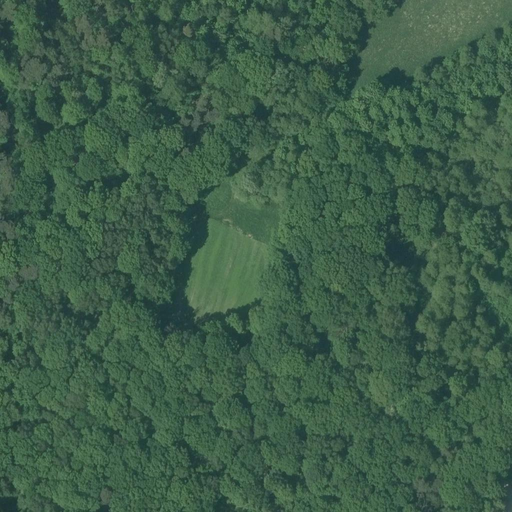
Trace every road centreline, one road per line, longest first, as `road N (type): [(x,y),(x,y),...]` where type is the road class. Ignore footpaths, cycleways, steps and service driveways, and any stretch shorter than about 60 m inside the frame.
road 1 (track): [(358,0),(304,46),(0,204)]
road 2 (track): [(304,46),(322,113),(290,148),(205,205),(186,206),(173,183),(221,89)]
